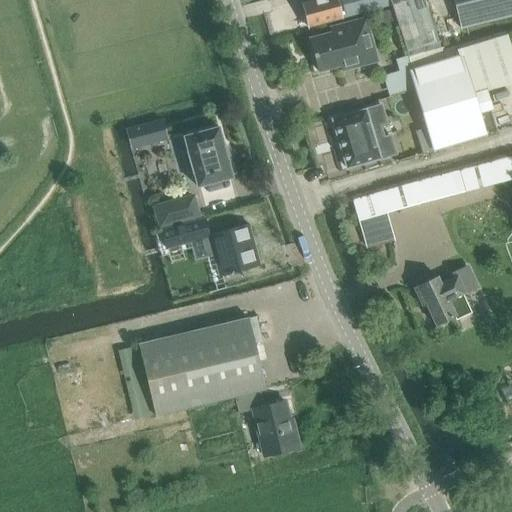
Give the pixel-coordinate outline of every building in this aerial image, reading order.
[(338,5),(349,2),(348,0),(312,0),(302,3),(309,27),(342,18),(338,5)] [(423,0),(389,0),(409,59),(439,49),(423,0)] [(511,15),(511,0),(453,0),(461,29),(511,15)] [(392,10),(378,14),(382,30),(396,26),(392,10)] [(366,19),(331,28),(332,33),(310,39),(318,71),(340,65),(342,70),(377,61),(366,19)] [(511,50),(507,35),(458,50),(459,55),(469,88),(511,75),(511,50)] [(439,49),(409,59),(412,69),(459,55),(458,50),(456,46),(442,50),(442,49),(442,48),(439,49)] [(469,88),(459,55),(412,69),(437,150),(484,136),(469,88)] [(390,137),(383,139),(379,125),(385,123),(381,108),(380,105),(378,106),(378,107),(365,111),(365,110),(363,111),(334,120),(332,120),(332,122),(333,122),(346,167),(347,169),(349,168),(377,159),(378,160),(380,159),(393,155),(395,154),(390,137)] [(162,122),(155,124),(160,144),(167,142),(162,122)] [(197,187),(232,177),(218,127),(183,137),(188,152),(184,153),(189,172),(193,171),(197,187)] [(511,157),(355,200),(367,247),(389,241),(382,215),(511,179),(511,157)] [(155,207),(160,226),(198,216),(193,196),(155,207)] [(205,218),(160,231),(166,250),(211,237),(205,218)] [(220,276),(259,265),(248,225),(223,232),(223,234),(213,237),(214,240),(210,241),(220,276)] [(453,320),(470,313),(462,294),(464,293),(456,276),(440,284),(437,278),(413,289),(421,305),(425,303),(435,324),(452,317),(453,320)] [(138,345),(139,347),(118,352),(134,420),(155,415),(155,416),(234,398),(238,415),(251,410),(263,458),(296,450),(300,449),(295,429),(292,429),(285,402),(264,407),(260,392),(265,390),(249,319),(138,345)]
